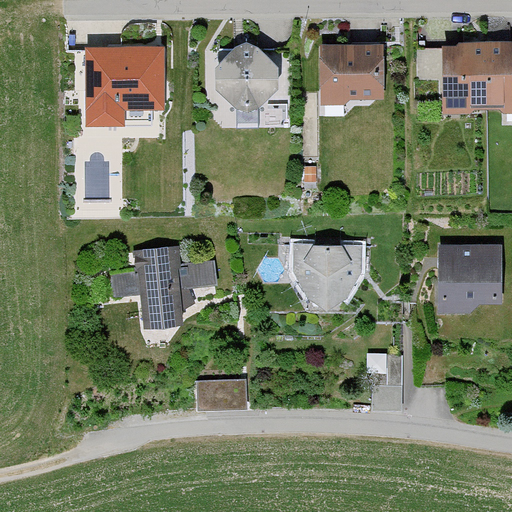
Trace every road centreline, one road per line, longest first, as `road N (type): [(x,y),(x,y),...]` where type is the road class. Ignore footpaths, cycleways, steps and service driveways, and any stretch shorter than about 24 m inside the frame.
road 1 (residential): [(511,446),(269,425),(165,433),(64,459)]
road 2 (residential): [(511,8),(67,12)]
